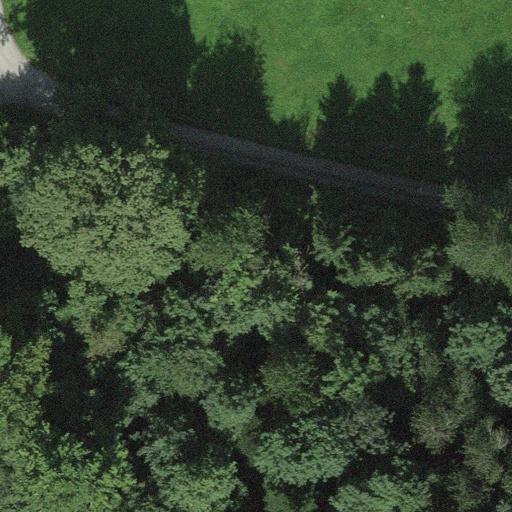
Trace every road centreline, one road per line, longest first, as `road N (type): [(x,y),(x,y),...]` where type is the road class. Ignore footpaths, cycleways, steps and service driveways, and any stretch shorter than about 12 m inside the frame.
road 1 (track): [(0,84),(42,94),(141,313),(276,511)]
road 2 (track): [(42,94),(511,213)]
